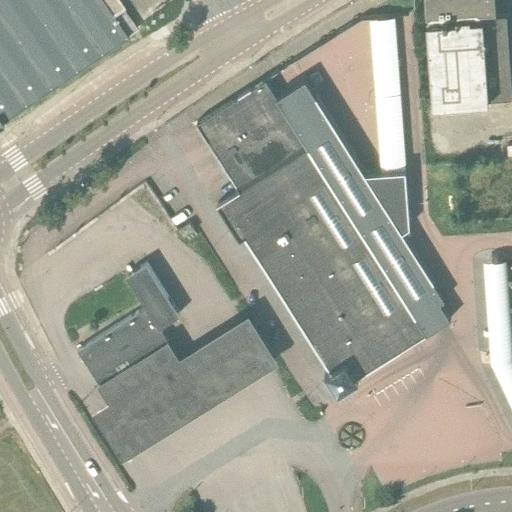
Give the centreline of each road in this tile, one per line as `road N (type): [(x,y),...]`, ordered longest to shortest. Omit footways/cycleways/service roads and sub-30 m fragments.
road 1 (unclassified): [(0,207),(241,44)]
road 2 (unclassified): [(231,24),(0,174)]
road 3 (tertiary): [(98,498),(87,460),(0,303)]
road 4 (tertiary): [(0,357),(65,470),(98,498)]
